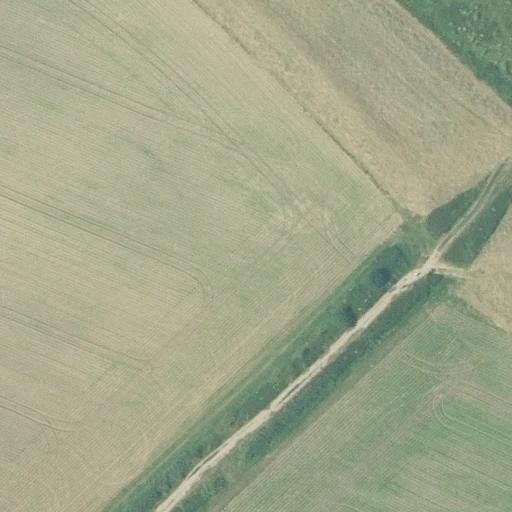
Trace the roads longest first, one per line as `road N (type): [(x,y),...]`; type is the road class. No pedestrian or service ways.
road 1 (track): [(162,511),(423,268)]
road 2 (track): [(511,233),(387,97),(254,0)]
road 3 (track): [(423,268),(511,174)]
